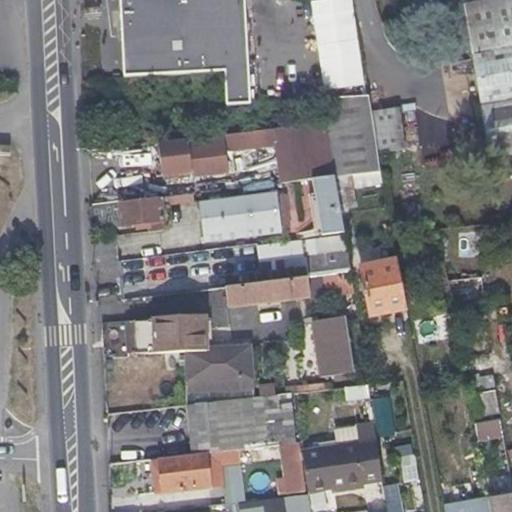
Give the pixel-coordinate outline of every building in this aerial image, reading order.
[(120,0),(124,78),(224,72),(226,109),(250,107),(244,0),(120,0)] [(511,0),(464,0),(472,36),(511,28),(511,0)] [(511,28),(472,36),(468,37),(491,155),(511,151),(511,28)] [(368,96),(325,100),(327,124),(327,127),(372,123),(370,111),(368,96)] [(372,123),(374,136),(399,131),(395,107),(370,111),(372,123)] [(230,173),(229,170),(229,166),(228,153),(276,147),(282,183),(314,179),(322,234),(344,232),(335,176),(381,171),(374,136),(372,123),(327,127),(327,124),(224,135),(224,140),(187,144),(192,178),(230,173)] [(161,197),(162,205),(193,202),(192,194),(161,197)] [(278,226),(276,210),(274,194),(202,203),(206,235),(278,226)] [(122,225),(143,222),(163,220),(162,205),(161,197),(89,206),(90,223),(110,221),(115,217),(115,209),(120,208),(122,225)] [(205,269),(208,288),(226,286),(351,271),(347,251),(205,269)] [(361,266),(369,301),(371,314),(407,309),(397,260),(361,266)] [(315,294),(315,291),(314,288),(352,283),(351,271),(226,286),(228,306),(311,297),(311,296),(315,294)] [(482,277),(450,281),(454,306),(487,302),(482,277)] [(128,351),(205,350),(204,318),(128,318),(128,351)] [(322,377),(338,374),(354,372),(344,318),(313,323),(322,377)] [(479,378),(478,376),(478,373),(471,375),(479,414),(498,410),(492,376),(479,378)] [(234,400),(233,388),(232,377),(185,383),(188,405),(234,400)] [(234,400),(188,405),(193,453),(204,452),(280,443),(297,442),(291,393),(234,400)] [(476,425),(480,444),(506,438),(501,419),(476,425)] [(280,443),(281,452),(283,461),(299,459),(297,442),(280,443)] [(157,457),(158,474),(160,490),(208,485),(204,452),(193,453),(157,457)] [(414,455),(403,456),(406,480),(417,479),(414,455)] [(376,511),(402,511),(400,484),(384,486),(387,510),(376,511)]
